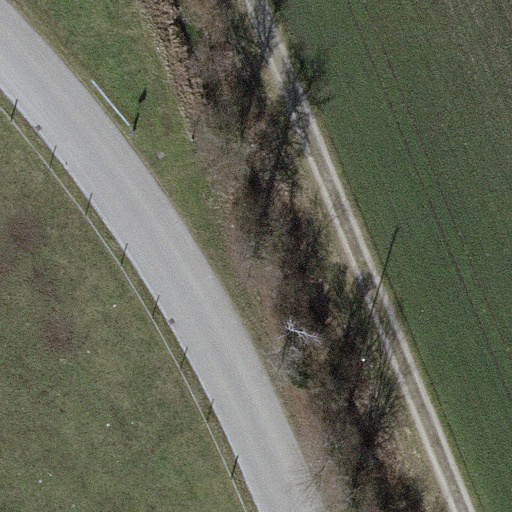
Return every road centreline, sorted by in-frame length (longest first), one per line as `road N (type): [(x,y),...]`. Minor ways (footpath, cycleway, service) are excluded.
road 1 (unclassified): [(0,34),(87,126),(152,214),(211,312),(300,511)]
road 2 (track): [(469,511),(259,0)]
